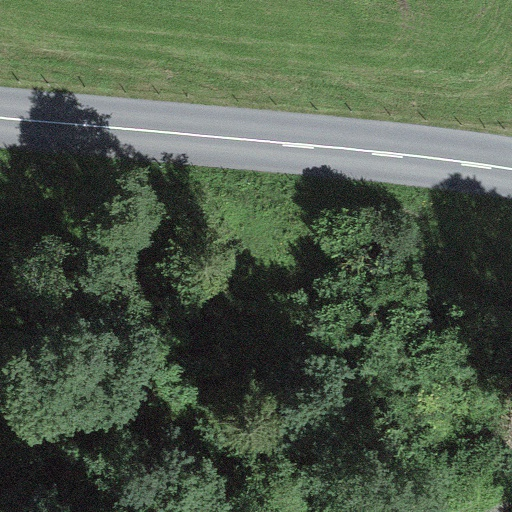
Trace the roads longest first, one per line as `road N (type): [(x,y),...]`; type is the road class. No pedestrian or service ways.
road 1 (tertiary): [(0,120),(511,167)]
road 2 (unknown): [(0,376),(108,511)]
